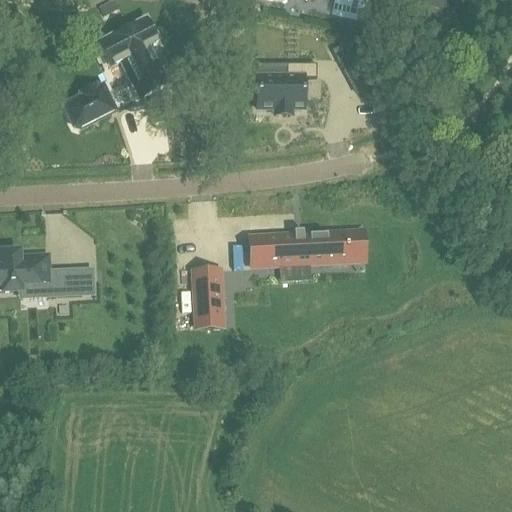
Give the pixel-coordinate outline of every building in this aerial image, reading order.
[(103,20),(117,12),(112,3),(98,10),(103,20)] [(146,22),(99,46),(110,69),(119,65),(125,62),(143,97),(140,99),(140,101),(167,87),(148,50),(158,45),(146,22)] [(358,39),(333,53),(341,68),(366,54),(358,39)] [(256,79),(256,112),(274,112),(274,116),(274,119),(290,119),(290,116),(290,112),(303,112),(303,81),(315,81),(315,67),(286,67),(286,79),(256,79)] [(80,96),(71,101),(73,104),(67,107),(65,113),(74,129),(80,131),(114,114),(99,85),(80,95),(80,96)] [(278,269),(309,268),(347,266),(346,234),(303,236),(302,234),(301,234),(301,236),(295,237),(294,234),(293,234),(293,237),(250,239),(251,271),(278,269)] [(0,294),(19,294),(20,294),(19,287),(47,286),(48,299),(69,298),(68,273),(47,274),(46,259),(18,261),(18,255),(13,255),(13,257),(5,257),(5,255),(0,255),(0,294)] [(221,294),(192,295),(194,331),(223,330),(221,294)]
